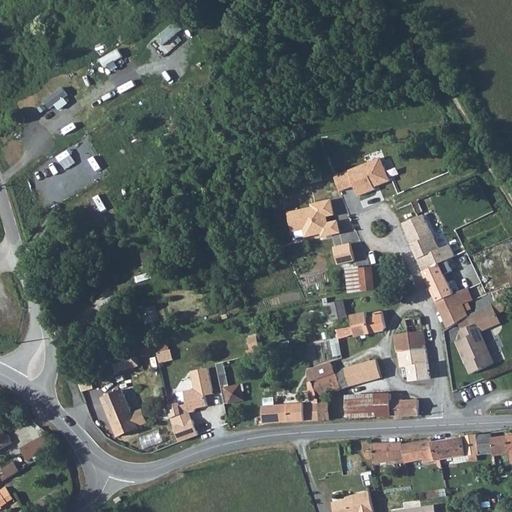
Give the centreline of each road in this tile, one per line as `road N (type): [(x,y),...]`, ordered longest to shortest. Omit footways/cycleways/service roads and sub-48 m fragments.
road 1 (secondary): [(113,466),(152,470),(254,437),(442,425)]
road 2 (residential): [(442,425),(427,304),(392,237)]
road 3 (unclassified): [(0,191),(38,318)]
